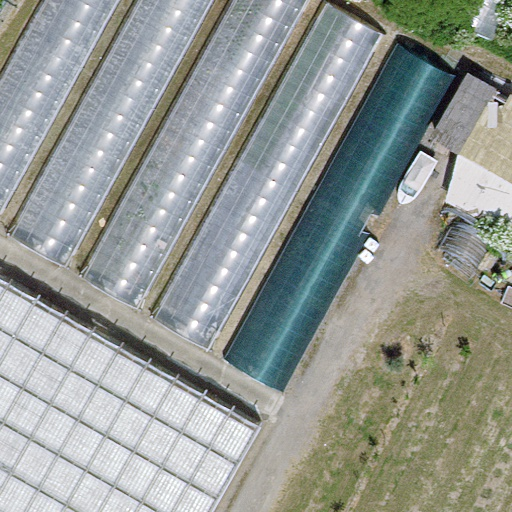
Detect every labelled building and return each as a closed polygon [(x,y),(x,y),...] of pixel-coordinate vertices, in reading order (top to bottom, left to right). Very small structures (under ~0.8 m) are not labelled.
[(134,0),(27,232),(74,253),(191,0),(134,0)] [(227,0),(94,269),(149,296),(296,0),(227,0)] [(348,0),(319,0),(163,308),(217,336),(379,16),(348,0)] [(399,33),(227,346),(285,378),(457,64),(399,33)] [(511,102),(467,77),(439,132),(466,147),(452,200),(511,233),(511,102)] [(0,80),(0,213),(1,214),(56,109),(0,80)] [(0,511),(214,511),(265,424),(0,274),(0,511)]
